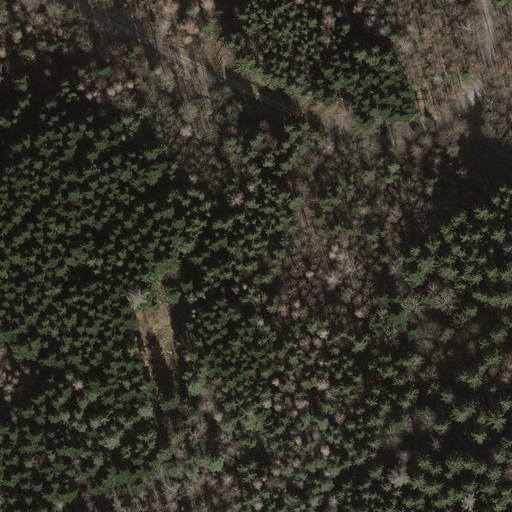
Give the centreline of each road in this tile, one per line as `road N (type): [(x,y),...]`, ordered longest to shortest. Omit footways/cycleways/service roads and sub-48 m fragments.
road 1 (track): [(61,0),(341,135)]
road 2 (track): [(341,135),(393,139),(460,114)]
